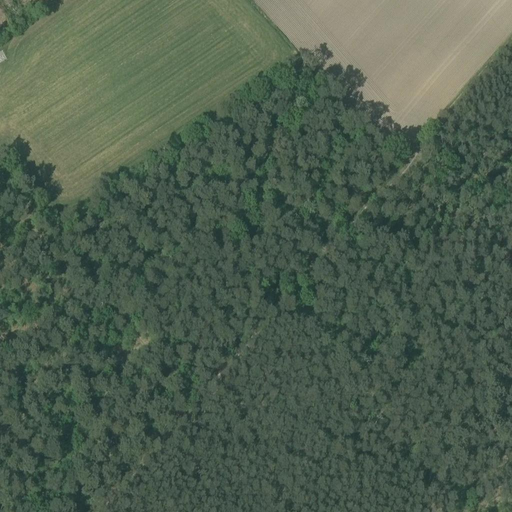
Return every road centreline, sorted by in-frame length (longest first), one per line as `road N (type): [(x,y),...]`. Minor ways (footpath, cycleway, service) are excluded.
road 1 (track): [(93,511),(511,46)]
road 2 (track): [(0,248),(33,212),(50,216),(140,346),(198,396)]
